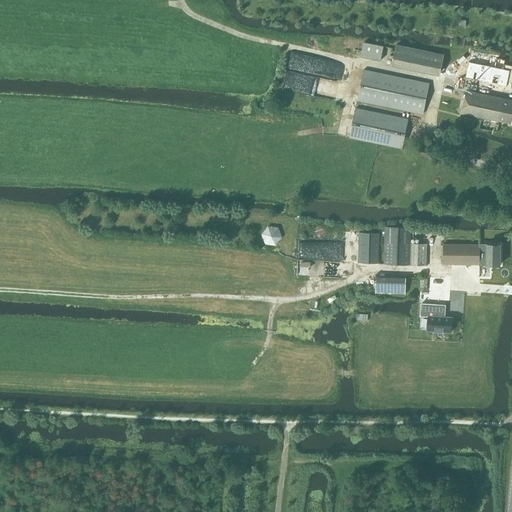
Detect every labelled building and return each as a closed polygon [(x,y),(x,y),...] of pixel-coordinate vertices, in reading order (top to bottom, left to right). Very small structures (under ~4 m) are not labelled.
[(445,54),(395,44),(389,65),(440,76),(445,54)] [(473,51),(469,80),(509,88),(511,76),(511,73),(499,70),(500,56),(473,51)] [(364,71),(363,73),(358,101),(423,114),(430,84),(425,83),(424,83),(364,71)] [(511,124),(511,120),(511,100),(466,91),(462,114),(511,124)] [(409,120),(356,109),(350,138),(403,149),(409,120)] [(409,228),(385,227),(384,264),(410,265),(410,243),(411,228),(409,228)] [(379,233),(359,232),(358,263),(378,264),(379,233)] [(428,243),(410,243),(410,265),(427,265),(428,243)] [(486,265),(500,265),(500,245),(486,245),(486,247),(480,247),(480,245),(479,245),(444,244),(443,244),(443,265),(443,264),(479,265),(480,265),(480,264),(486,264),(486,265)] [(404,278),(374,277),(375,294),(404,294),(404,278)] [(421,311),(421,316),(427,316),(426,330),(451,332),(451,316),(445,316),(446,305),(421,304),(421,311)]
